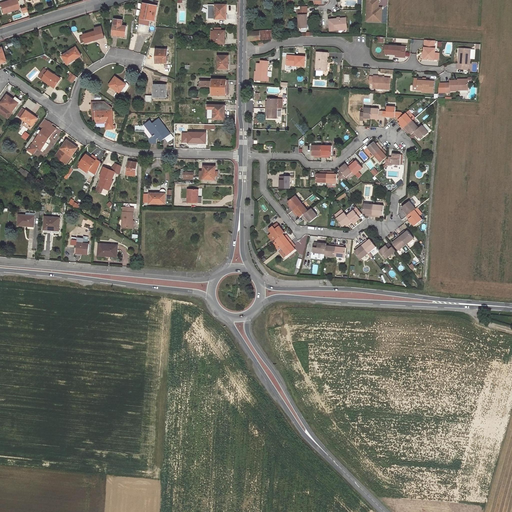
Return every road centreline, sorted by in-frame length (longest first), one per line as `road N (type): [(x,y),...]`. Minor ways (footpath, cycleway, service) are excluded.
road 1 (secondary): [(258,304),(287,296),(498,306)]
road 2 (secondary): [(498,306),(260,283)]
road 3 (secondary): [(215,276),(0,262)]
road 4 (secondary): [(0,269),(211,299)]
road 5 (residential): [(395,196),(393,221),(385,224),(367,222),(350,234),(299,231),(264,192),(263,155)]
road 6 (residential): [(242,49),(337,41),(372,63),(440,69)]
road 7 (residential): [(69,119),(113,147),(140,153),(242,155)]
road 8 (tertiary): [(225,316),(299,429),(327,454)]
road 9 (tertiary): [(327,454),(256,348),(247,315)]
road 10 (residential): [(402,141),(371,130),(332,163),(263,155)]
